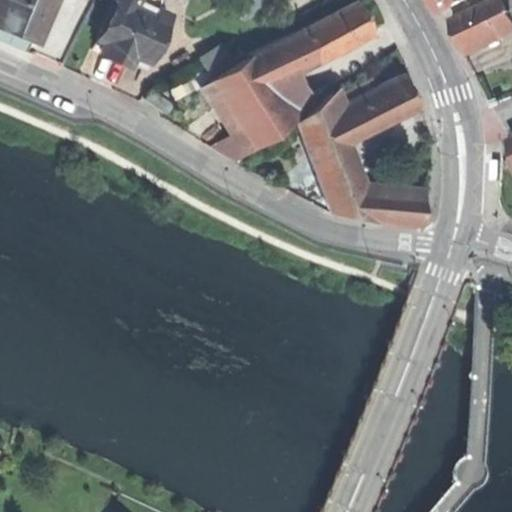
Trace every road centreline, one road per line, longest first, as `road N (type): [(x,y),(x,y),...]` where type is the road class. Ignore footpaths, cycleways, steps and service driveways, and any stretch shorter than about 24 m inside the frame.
road 1 (residential): [(449,246),(357,238),(299,217),(0,57)]
road 2 (secondary): [(344,511),(449,246)]
road 3 (secondary): [(449,246),(463,142),(447,81),(403,0)]
